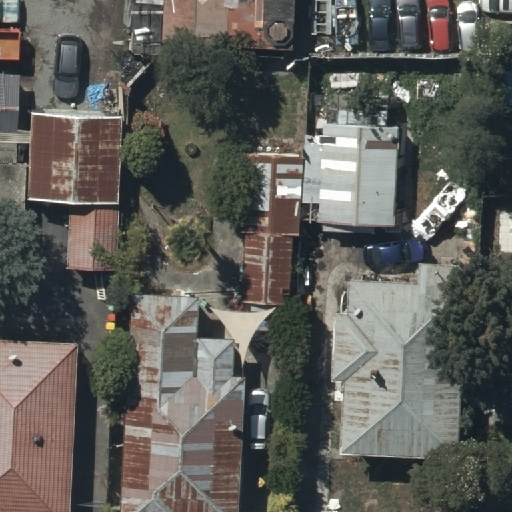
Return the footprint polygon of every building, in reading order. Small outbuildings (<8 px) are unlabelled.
[(0,89),(0,233),(23,233),(23,205),(63,205),(62,274),(115,275),(117,118),(23,117),(23,90),(0,89)] [(322,132),(308,131),(304,195),(319,196),(318,216),(396,220),(402,117),(323,113),(322,132)] [(301,148),(245,147),(240,292),(296,293),(301,148)] [(333,389),(341,390),(340,463),(460,464),(468,269),(416,267),(415,289),(347,287),(346,322),(336,322),(333,389)] [(132,297),(120,511),(238,511),(247,350),(233,349),(236,293),(181,290),(180,300),(132,297)] [(67,511),(74,351),(0,348),(0,511),(67,511)]
